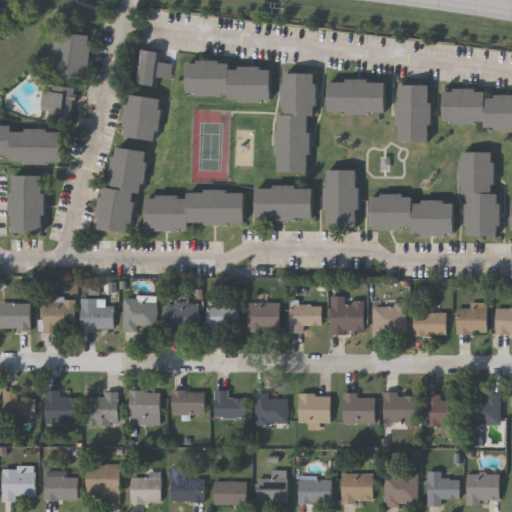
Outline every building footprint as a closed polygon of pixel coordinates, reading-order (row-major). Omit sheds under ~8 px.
[(62,29),(94,34),(88,77),(56,72),(62,29)] [(175,63),(172,79),(159,76),(158,86),(137,82),(144,47),(164,51),(162,60),(175,63)] [(190,62),(273,63),(273,99),(190,97),(190,62)] [(317,115),(311,115),(311,171),(281,171),(282,72),(318,72),(317,115)] [(331,79),(387,79),(387,113),(331,112),(331,79)] [(400,141),(399,84),(432,84),(432,141),(400,141)] [(75,117),(43,116),(45,85),(76,86),(75,117)] [(476,89),(486,89),(486,95),(495,95),(495,93),(511,93),(511,129),(495,129),(495,126),(486,126),(486,119),(476,119),(475,123),(453,123),(453,119),(445,119),(445,89),(453,89),(453,87),(476,87),(476,89)] [(159,140),(126,137),(131,94),(163,97),(159,140)] [(65,161),(0,160),(0,122),(15,123),(15,128),(66,129),(65,161)] [(143,193),(138,192),(132,232),(99,228),(105,186),(111,187),(117,146),(149,150),(143,193)] [(500,234),(469,235),(468,193),(462,193),(462,151),(495,151),(495,192),(500,192),(500,234)] [(359,168),(359,225),(327,226),(327,169),(359,168)] [(47,232),(14,232),(14,175),(47,175),(47,232)] [(315,186),(314,220),(258,219),(259,185),(315,186)] [(246,192),(246,223),(190,223),(190,229),(149,229),(149,196),(189,196),(189,192),(246,192)] [(402,195),(412,195),(412,200),(421,200),(421,199),(443,199),(443,201),(455,201),(454,232),(443,232),(443,235),(421,235),(421,232),(412,232),(412,225),(402,224),(402,228),(379,228),(379,224),(371,224),(371,195),(379,195),(379,193),(402,193),(402,195)] [(116,329),(84,329),(84,297),(108,297),(108,304),(116,304),(116,329)] [(331,333),(331,298),(366,298),(366,333),(331,333)] [(158,299),(158,329),(125,329),(125,299),(158,299)] [(45,331),(45,300),(78,300),(78,331),(45,331)] [(32,302),(32,329),(2,329),(2,302),(32,302)] [(169,302),(201,302),(201,333),(169,333),(169,302)] [(490,333),(458,333),(458,306),(471,306),(471,302),(490,302),(490,333)] [(249,330),(249,303),(281,303),(281,330),(249,330)] [(291,329),(291,304),(323,304),(323,329),(291,329)] [(408,333),(374,333),(374,304),(408,304),(408,333)] [(240,331),(208,331),(208,305),(240,305),(240,331)] [(511,307),(511,333),(497,333),(497,307),(511,307)] [(448,334),(416,334),(416,310),(447,310),(448,334)] [(18,390),(18,396),(35,396),(35,418),(3,418),(3,390),(18,390)] [(46,423),(46,390),(62,390),(62,397),(78,397),(78,423),(46,423)] [(131,424),(131,390),(161,390),(161,424),(131,424)] [(174,413),(174,390),(206,390),(206,413),(174,413)] [(249,417),(216,417),(216,390),(229,390),(229,398),(249,398),(249,417)] [(87,423),(87,392),(120,392),(120,423),(87,423)] [(290,423),(256,423),(256,393),(290,393),(290,423)] [(332,393),(332,423),(300,423),(300,393),(332,393)] [(419,393),(419,423),(385,423),(385,393),(419,393)] [(429,425),(429,393),(443,393),(443,399),(462,399),(462,434),(443,434),(443,425),(429,425)] [(377,423),(345,423),(345,395),(377,395),(377,423)] [(502,425),(468,424),(469,399),(502,399),(502,425)] [(88,463),(121,463),(121,502),(106,502),(106,493),(88,494),(88,463)] [(205,501),(173,501),(174,465),(188,465),(188,478),(205,478),(205,501)] [(4,499),(4,469),(37,469),(37,499),(4,499)] [(443,471),(443,478),(461,478),(461,498),(445,498),(445,506),(429,506),(429,471),(443,471)] [(132,477),(149,477),(149,472),(163,472),(163,503),(132,503),(132,477)] [(375,473),(375,503),(344,503),(344,473),(375,473)] [(419,473),(419,505),(385,505),(385,473),(419,473)] [(468,473),(501,473),(501,499),(481,499),(481,503),(468,503),(468,473)] [(46,475),(79,475),(79,499),(46,499),(46,475)] [(289,503),(259,503),(259,477),(289,477),(289,503)] [(335,502),(301,502),(301,477),(335,477),(335,502)] [(249,481),(249,504),(216,504),(216,481),(249,481)]
